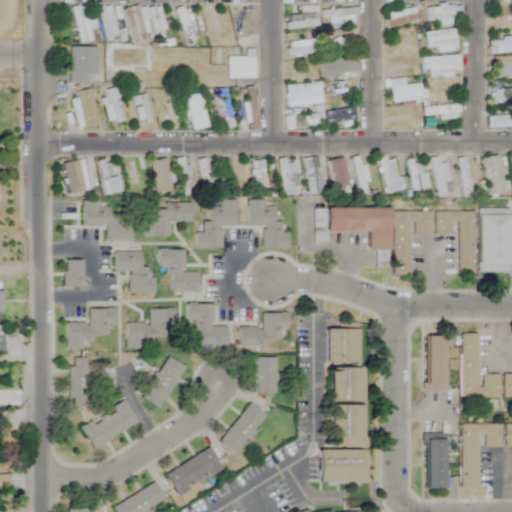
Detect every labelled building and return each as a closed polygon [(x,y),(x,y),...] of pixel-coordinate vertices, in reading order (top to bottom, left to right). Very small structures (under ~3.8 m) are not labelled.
[(69,8),(77,44),(91,41),(82,5),(69,8)] [(149,38),(133,5),(118,13),(134,45),(149,38)] [(154,48),(167,47),(161,5),(148,6),(154,48)] [(223,45),(215,5),(201,8),(209,48),(223,45)] [(101,40),(114,39),(110,6),(97,7),(101,40)] [(424,7),(424,21),(436,21),(437,26),(450,26),(450,21),(460,21),(460,6),(424,7)] [(381,18),(385,29),(419,19),(416,8),(381,18)] [(354,10),(320,10),(320,25),(354,25),(354,10)] [(511,16),(488,17),(488,29),(511,28),(511,16)] [(423,32),(423,51),(452,51),(452,32),(423,32)] [(356,33),(321,33),(321,48),(337,48),(337,52),(356,52),(356,33)] [(417,50),(415,39),(385,45),(387,56),(417,50)] [(511,40),(487,40),(487,53),(511,52),(511,40)] [(68,83),(94,83),(94,47),(68,47),(68,83)] [(312,47),(285,48),(285,56),(313,55),(312,47)] [(225,55),(225,79),(252,79),(252,55),(225,55)] [(457,73),(457,57),(419,57),(420,73),(457,73)] [(317,60),(318,76),(355,74),(354,58),(317,60)] [(511,58),(491,58),(491,78),(511,78),(511,58)] [(455,81),(429,81),(429,94),(455,94),(455,81)] [(354,89),(353,82),(324,86),(325,94),(354,89)] [(389,104),(420,99),(417,83),(387,88),(389,104)] [(283,107),(319,107),(319,92),(305,92),(305,86),(283,86),(283,107)] [(77,129),(96,124),(87,88),(68,93),(77,129)] [(121,120),(113,88),(100,91),(109,124),(121,120)] [(498,102),(511,101),(511,89),(498,89),(498,102)] [(225,129),(232,128),(224,92),(217,94),(225,129)] [(189,131),(206,128),(199,93),(182,96),(189,131)] [(135,124),(145,124),(145,95),(135,95),(135,124)] [(181,128),(174,97),(162,100),(170,131),(181,128)] [(456,107),(422,107),(422,116),(433,116),(433,120),(456,120),(456,107)] [(354,122),(353,109),(321,112),(322,125),(354,122)] [(282,116),(282,129),(318,128),(317,115),(282,116)] [(511,115),(485,116),(485,128),(511,127),(511,115)] [(348,158),(357,197),(368,195),(359,156),(348,158)] [(485,195),(501,194),(497,156),(481,158),(485,195)] [(221,160),(230,196),(239,194),(231,157),(221,160)] [(423,189),(415,157),(402,160),(410,192),(423,189)] [(426,159),(435,196),(447,194),(438,157),(426,159)] [(468,195),(463,157),(454,158),(459,196),(468,195)] [(194,161),(204,196),(213,194),(202,158),(194,161)] [(280,197),(289,195),(284,158),(275,159),(280,197)] [(328,158),(328,188),(338,188),(338,158),(328,158)] [(102,195),(112,193),(105,159),(95,161),(102,195)] [(130,159),(120,161),(125,192),(135,191),(130,159)] [(151,193),(169,191),(165,159),(148,161),(151,193)] [(65,196),(86,193),(81,160),(60,163),(65,196)] [(248,162),(255,195),(267,193),(261,160),(248,162)] [(310,169),(310,188),(318,188),(318,169),(310,169)] [(96,200),(96,207),(124,207),(124,223),(128,223),(128,239),(104,239),(104,224),(82,224),(82,207),(82,201),(96,200)] [(204,247),(195,247),(195,233),(204,233),(204,220),(208,220),(208,206),(220,206),(220,200),(235,200),(235,206),(235,224),(221,224),(221,247),(204,247)] [(262,200),(262,206),(275,206),(275,220),(278,220),(278,233),(287,233),(287,248),(278,248),(261,248),(261,224),(248,224),(248,206),(248,200),(262,200)] [(150,236),(143,236),(143,222),(150,222),(150,210),(164,210),(164,202),(188,202),(188,221),(168,221),(168,235),(150,236)] [(386,246),(365,246),(366,230),(326,230),(326,206),(386,207),(386,246)] [(508,269),(478,269),(478,208),(509,208),(510,258),(508,258),(508,269)] [(428,211),(428,232),(413,232),(413,221),(408,221),(408,272),(393,272),(393,211),(428,211)] [(435,211),(470,211),(471,272),(455,272),(455,221),(451,221),(451,232),(435,232),(435,211)] [(185,249),(185,270),(198,270),(198,275),(198,283),(198,289),(171,289),(171,275),(164,275),(164,263),(156,263),(156,249),(164,249),(181,249),(185,249)] [(138,251),(138,268),(146,268),(146,277),(153,277),(153,292),(146,292),(129,292),(129,270),(115,270),(115,251),(138,251)] [(64,286),(64,259),(81,259),(81,286),(64,286)] [(212,304),(212,325),(227,325),(227,343),(198,343),(198,325),(198,318),(190,318),(190,304),(198,304),(212,304)] [(90,342),(65,342),(65,323),(89,323),(89,309),(111,309),(111,337),(90,337),(90,342)] [(151,342),(126,342),(126,323),(150,323),(150,309),(171,309),(171,337),(151,337),(151,342)] [(263,345),(238,345),(238,327),(263,327),(263,314),(279,314),(284,314),(284,328),(279,328),(279,339),(263,339),(263,345)] [(326,361),(326,328),(356,328),(356,361),(326,361)] [(499,396),(462,396),(462,333),(479,333),(479,386),(484,386),(484,374),(499,374),(499,396)] [(443,335),(443,387),(424,387),(424,335),(443,335)] [(168,357),(184,368),(156,407),(141,396),(168,357)] [(254,392),(254,358),(275,358),(275,392),(254,392)] [(69,408),(69,360),(84,360),(84,408),(69,408)] [(331,399),(331,367),(361,367),(361,399),(331,399)] [(511,396),(503,396),(503,374),(511,374),(511,396)] [(134,420),(89,448),(78,427),(90,420),(92,425),(115,412),(111,406),(122,400),(134,420)] [(331,436),(331,403),(361,403),(361,436),(331,436)] [(251,404),(266,416),(235,453),(221,440),(251,404)] [(498,424),(498,446),(483,446),(483,434),(479,434),(478,487),(462,487),(462,424),(498,424)] [(511,425),(502,425),(502,448),(511,448),(511,425)] [(443,434),(443,486),(424,486),(424,434),(443,434)] [(208,448),(218,465),(177,489),(167,472),(208,448)] [(319,450),(364,450),(364,480),(319,480),(319,450)] [(153,482),(163,499),(140,511),(115,511),(112,506),(153,482)]
